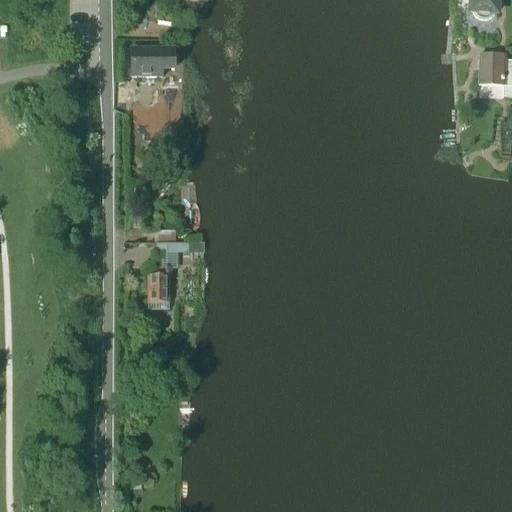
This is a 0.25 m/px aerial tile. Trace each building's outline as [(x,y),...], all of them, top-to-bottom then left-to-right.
[(496,16),(497,0),(471,0),(470,14),(471,14),(476,19),(482,22),(489,20),(494,16),(496,16)] [(173,71),(173,53),(131,53),(131,79),(161,79),(161,71),(173,71)] [(503,89),(504,57),(479,56),(478,88),(503,89)] [(160,126),(178,126),(177,89),(160,89),(160,126)] [(173,232),(153,232),(153,244),(174,244),(173,232)] [(188,246),(154,247),(154,256),(162,256),(176,255),(188,255),(188,246)] [(171,279),(171,271),(161,271),(160,279),(147,278),(147,306),(168,306),(168,279),(171,279)]
